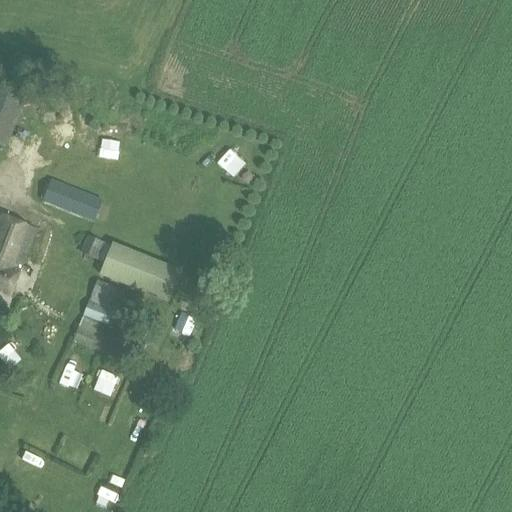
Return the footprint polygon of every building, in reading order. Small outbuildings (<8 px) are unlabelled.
[(0,152),(3,154),(6,147),(8,148),(26,102),(0,91),(0,152)] [(94,222),(103,202),(53,180),(44,202),(94,222)] [(0,253),(24,263),(37,230),(0,215),(0,253)] [(100,275),(168,303),(182,271),(113,243),(112,246),(88,236),(81,253),(105,262),(100,275)] [(0,290),(11,295),(24,263),(0,253),(0,290)] [(57,298),(72,304),(80,287),(65,280),(57,298)] [(73,341),(119,359),(129,335),(106,326),(112,311),(108,309),(110,304),(118,307),(124,291),(98,281),(73,341)] [(112,392),(105,409),(118,414),(125,397),(112,392)]
